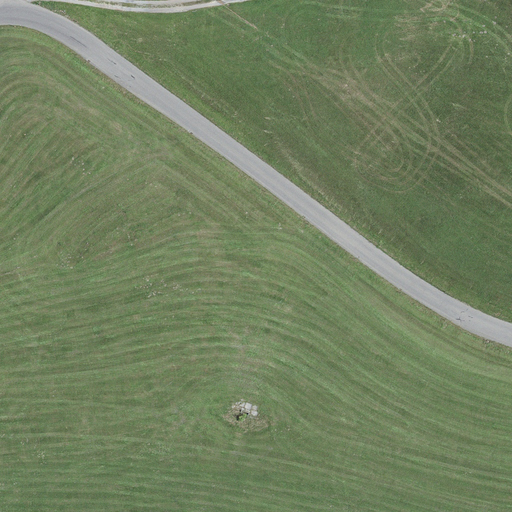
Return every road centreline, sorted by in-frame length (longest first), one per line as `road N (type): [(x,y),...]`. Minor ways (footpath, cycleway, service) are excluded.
road 1 (unclassified): [(0,11),(64,30),(448,309),(511,336)]
road 2 (track): [(217,0),(93,0)]
